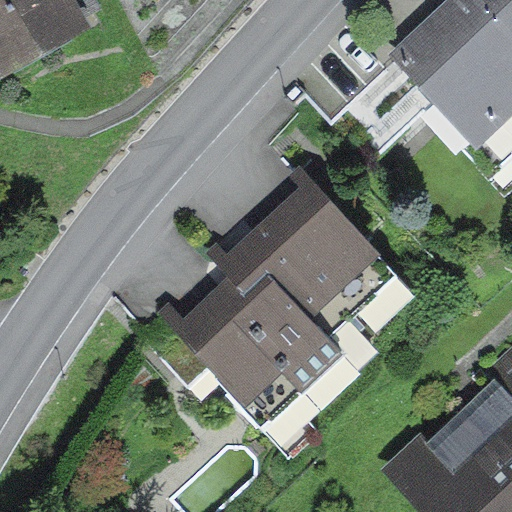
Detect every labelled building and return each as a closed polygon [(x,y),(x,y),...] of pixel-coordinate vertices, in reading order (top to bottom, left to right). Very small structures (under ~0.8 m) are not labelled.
[(0,0),(0,41),(84,1),(83,0),(0,0)] [(511,0),(418,0),(394,22),(504,140),(511,133),(511,0)] [(221,272),(229,281),(244,297),(269,274),(325,335),(390,275),(311,189),(221,272)] [(244,297),(229,281),(181,325),(269,421),(342,354),(325,335),(269,274),(244,297)] [(511,511),(511,344),(405,447),(467,511),(511,511)]
